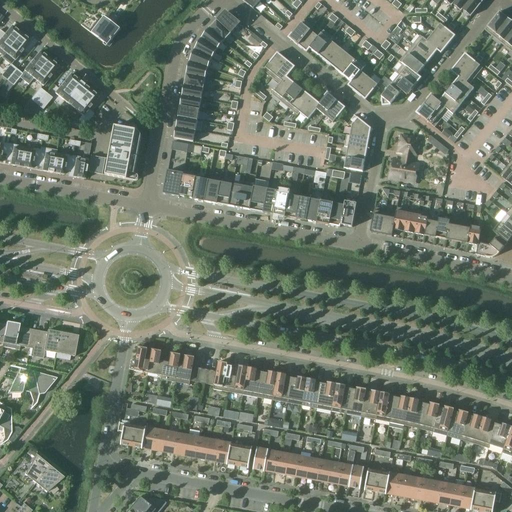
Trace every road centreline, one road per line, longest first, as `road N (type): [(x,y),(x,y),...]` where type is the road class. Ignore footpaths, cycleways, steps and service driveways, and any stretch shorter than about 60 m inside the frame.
road 1 (secondary): [(511,341),(164,269)]
road 2 (secondary): [(202,315),(413,354),(511,382)]
road 3 (residential): [(217,341),(511,404)]
road 4 (residential): [(145,206),(359,246)]
road 5 (residential): [(224,0),(382,128)]
road 6 (residential): [(488,0),(406,110),(382,128)]
road 7 (residential): [(0,4),(123,106)]
road 8 (residential): [(359,246),(511,281)]
road 9 (residential): [(159,137),(173,65),(219,0)]
road 10 (residential): [(128,316),(104,463)]
road 11 (residential): [(145,206),(0,179)]
road 12 (residential): [(221,486),(356,511)]
road 13 (residential): [(382,128),(359,246)]
